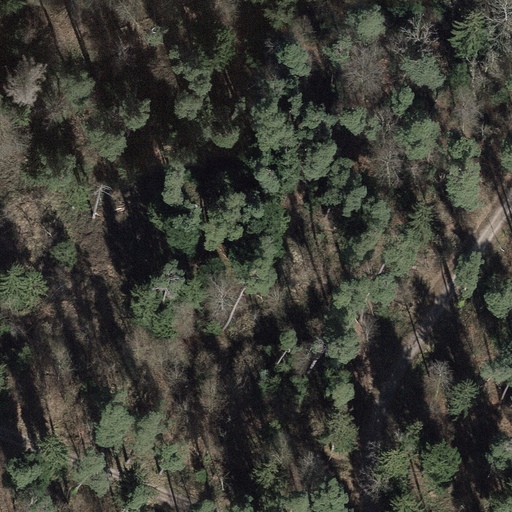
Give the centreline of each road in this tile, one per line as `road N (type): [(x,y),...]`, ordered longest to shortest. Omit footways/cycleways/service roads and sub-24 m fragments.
road 1 (track): [(511,205),(399,379),(368,448),(380,511)]
road 2 (track): [(0,433),(204,511)]
